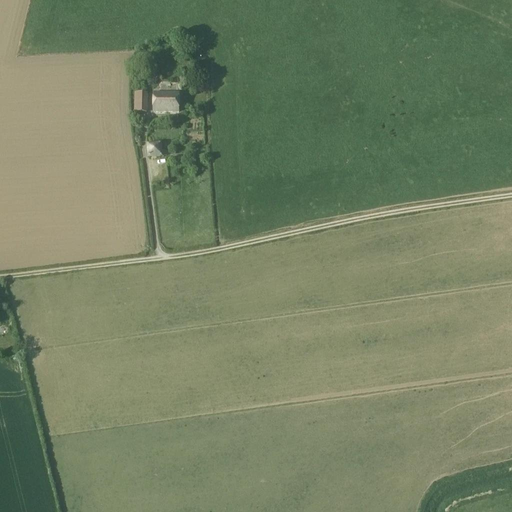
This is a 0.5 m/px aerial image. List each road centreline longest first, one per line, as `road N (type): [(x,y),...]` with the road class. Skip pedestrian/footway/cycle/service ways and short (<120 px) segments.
road 1 (track): [(511,196),(157,258)]
road 2 (track): [(157,258),(0,277)]
